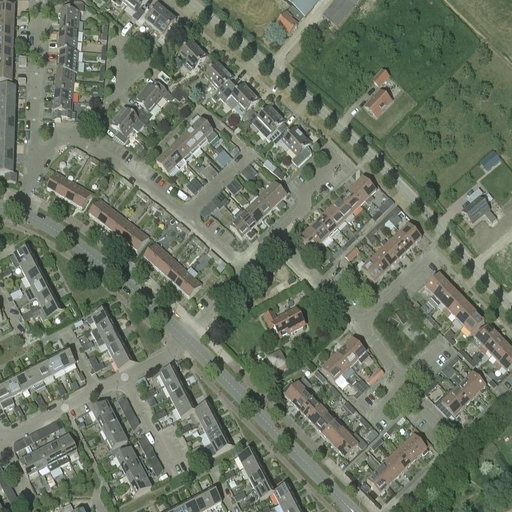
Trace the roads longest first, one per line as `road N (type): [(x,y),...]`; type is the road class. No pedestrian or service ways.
road 1 (residential): [(511,306),(386,170),(185,0)]
road 2 (tertiary): [(188,343),(353,511)]
road 3 (tertiary): [(18,212),(83,249),(188,343)]
road 4 (residential): [(201,113),(247,154),(184,219)]
road 5 (residential): [(35,141),(41,0)]
road 6 (residential): [(184,219),(83,146)]
road 7 (residential): [(351,330),(270,240)]
